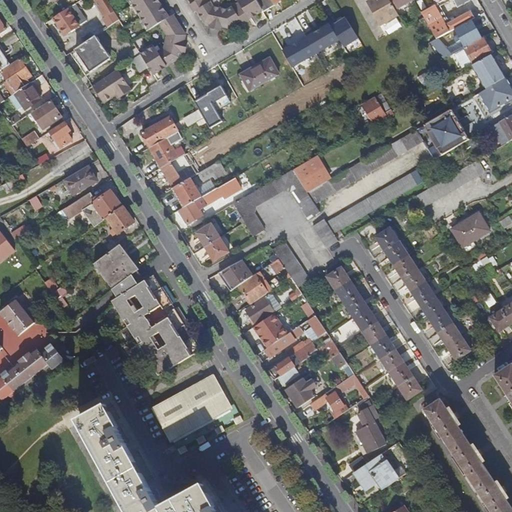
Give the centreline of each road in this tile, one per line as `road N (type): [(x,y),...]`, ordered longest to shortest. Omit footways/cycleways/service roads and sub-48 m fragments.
road 1 (tertiary): [(99,133),(343,511)]
road 2 (tertiary): [(11,0),(99,133)]
road 3 (residential): [(99,133),(215,58)]
road 4 (unknown): [(396,172),(290,231)]
